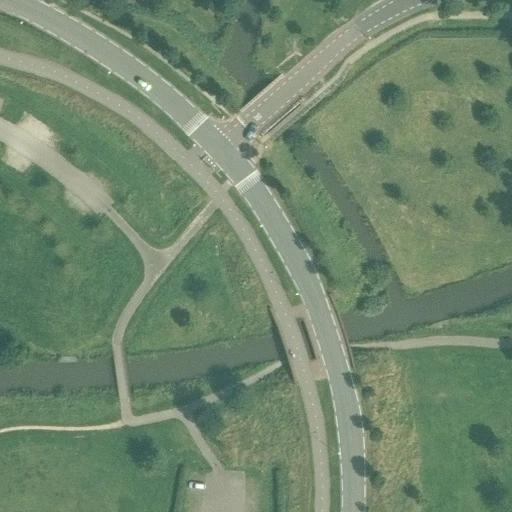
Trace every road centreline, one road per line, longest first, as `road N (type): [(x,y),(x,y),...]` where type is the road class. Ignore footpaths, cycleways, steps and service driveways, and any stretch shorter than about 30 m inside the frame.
road 1 (tertiary): [(355,511),(352,440),(313,296),(222,149)]
road 2 (tertiary): [(222,149),(152,85),(5,0)]
road 3 (unclassified): [(411,0),(361,26),(292,87)]
